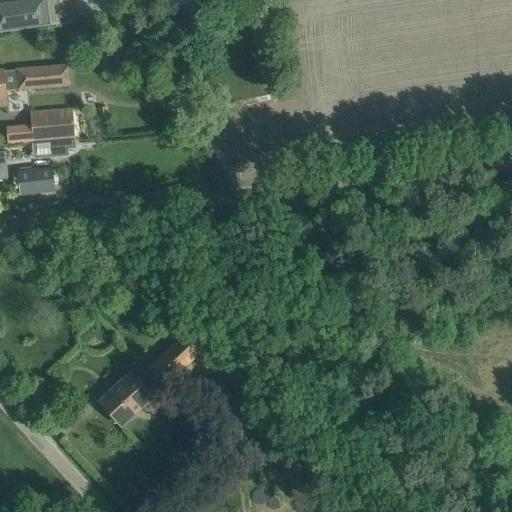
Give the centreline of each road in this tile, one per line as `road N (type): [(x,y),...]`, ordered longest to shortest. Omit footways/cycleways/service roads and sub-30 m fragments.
road 1 (unclassified): [(0,231),(511,152)]
road 2 (unclassified): [(107,511),(0,396)]
